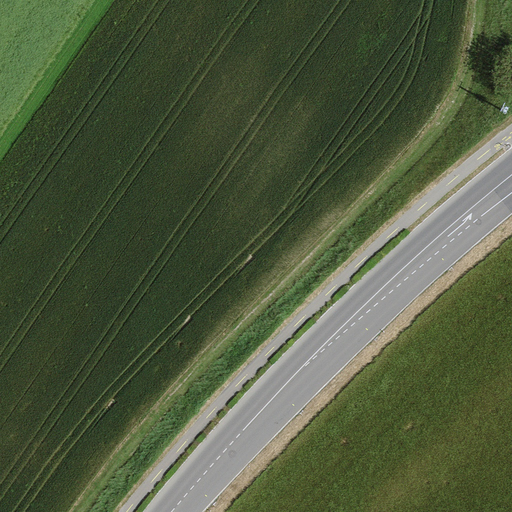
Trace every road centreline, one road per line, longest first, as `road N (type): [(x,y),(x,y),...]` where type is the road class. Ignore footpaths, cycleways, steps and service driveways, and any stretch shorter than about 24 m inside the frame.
road 1 (track): [(84,511),(207,365),(457,111),(478,54),(483,0)]
road 2 (secondary): [(511,185),(337,336),(172,511)]
road 3 (track): [(0,158),(111,0)]
